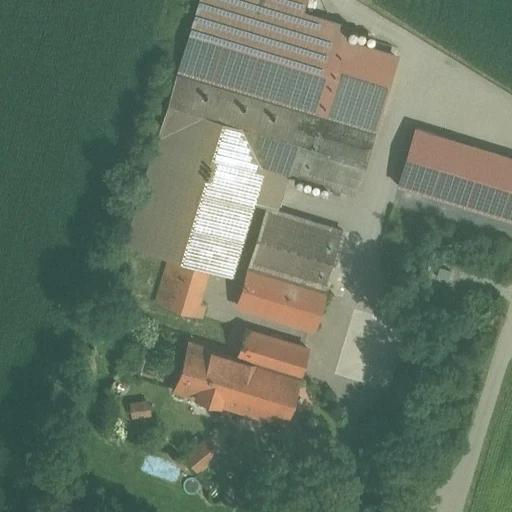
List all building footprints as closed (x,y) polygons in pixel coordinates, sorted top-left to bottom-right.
[(201,0),(127,243),(170,256),(207,268),(231,275),(264,165),(355,193),(397,58),(321,35),(326,20),(300,13),(304,0),(201,0)] [(511,157),(416,128),(399,186),(511,220),(511,157)] [(344,231),(267,208),(249,269),(325,292),(344,231)] [(207,268),(170,256),(156,302),(193,313),(196,304),(207,268)] [(325,292),(249,269),(238,306),(314,329),(325,292)] [(203,306),(196,304),(193,313),(200,315),(203,306)] [(308,348),(247,329),(238,357),(299,376),(308,348)] [(238,357),(190,342),(175,390),(285,424),(299,376),(238,357)] [(148,403),(132,405),(133,415),(149,413),(148,403)] [(205,442),(187,457),(198,470),(216,455),(205,442)] [(147,457),(143,471),(174,481),(178,467),(147,457)]
